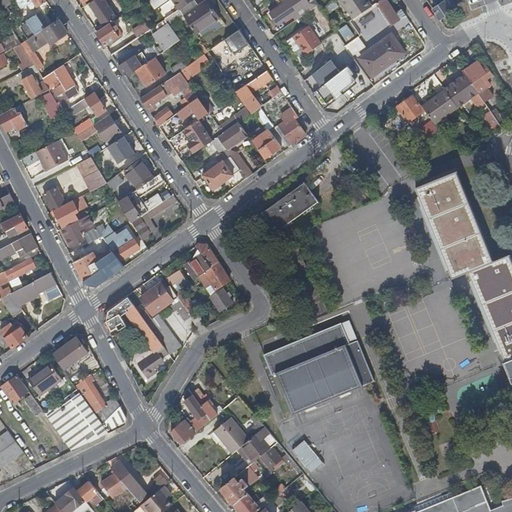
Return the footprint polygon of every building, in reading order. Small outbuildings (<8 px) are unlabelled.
[(9,0),(1,0),(0,1),(0,8),(1,10),(11,3),(9,0)] [(117,19),(104,0),(94,0),(89,3),(105,27),(110,23),(117,19)] [(149,0),(129,0),(131,1),(134,7),(136,9),(149,0)] [(193,0),(173,0),(180,9),(193,0)] [(201,5),(197,0),(193,0),(180,9),(197,34),(220,18),(208,0),(201,5)] [(278,0),(282,5),(270,13),(278,25),(296,13),(310,4),(307,0),(278,0)] [(296,13),(300,18),(305,15),(319,5),(315,0),(310,4),(296,13)] [(340,0),(353,19),(359,15),(370,8),(363,0),(340,0)] [(363,0),(370,8),(372,7),(367,0),(363,0)] [(386,0),(381,0),(375,4),(390,27),(407,17),(404,12),(397,16),(386,0)] [(322,8),(326,14),(337,7),(333,1),(322,8)] [(432,9),(440,20),(452,12),(444,1),(432,9)] [(18,13),(12,3),(11,3),(1,10),(7,20),(18,13)] [(32,36),(45,28),(40,21),(43,19),(40,13),(37,15),(36,15),(20,25),(29,39),(32,36)] [(67,33),(59,19),(45,28),(32,36),(39,46),(39,47),(49,40),(51,43),(59,38),(67,33)] [(150,29),(145,22),(133,30),(138,37),(150,29)] [(119,37),(110,23),(105,27),(97,32),(106,45),(119,37)] [(310,51),(324,42),(324,41),(311,23),(297,33),(310,51)] [(155,34),(166,50),(168,49),(180,41),(169,24),(155,34)] [(231,56),(248,44),(238,29),(221,40),(231,56)] [(324,42),(333,54),(344,46),(346,45),(337,32),(324,41),(324,42)] [(407,53),(393,32),(358,57),(373,78),(407,53)] [(300,58),(310,51),(297,33),(288,39),(300,58)] [(22,43),(16,34),(0,42),(0,54),(15,47),(22,43)] [(29,39),(27,40),(33,50),(39,46),(32,36),(29,39)] [(344,46),(352,57),(365,48),(358,37),(346,45),(344,46)] [(27,40),(22,43),(35,64),(38,70),(43,67),(33,50),(27,40)] [(35,64),(22,43),(15,47),(24,61),(19,64),(23,70),(35,64)] [(209,51),(204,44),(199,47),(204,55),(209,51)] [(135,56),(120,67),(126,77),(137,69),(149,62),(143,52),(136,57),(135,56)] [(159,63),(155,57),(149,62),(137,69),(147,85),(166,73),(159,63)] [(462,72),(464,75),(466,78),(485,65),(481,59),(462,72)] [(183,60),(176,65),(180,72),(187,66),(183,60)] [(340,74),(331,61),(303,81),(312,94),(340,74)] [(38,70),(35,64),(23,70),(19,73),(33,98),(50,89),(48,86),(45,80),(38,84),(32,74),(38,70)] [(68,73),(62,65),(43,78),(45,80),(48,86),(59,78),(62,84),(58,86),(67,100),(79,92),(71,78),(74,76),(71,71),(68,73)] [(485,65),(466,78),(484,103),(489,99),(493,96),(487,87),(490,84),(486,79),(492,75),(485,65)] [(348,68),(340,74),(312,94),(323,110),(337,100),(339,103),(345,99),(343,95),(357,85),(353,80),(356,78),(348,68)] [(273,79),(268,71),(251,82),(257,90),(273,79)] [(190,85),(180,72),(176,74),(141,99),(150,113),(157,108),(154,104),(172,92),(175,96),(190,85)] [(444,89),(445,90),(457,108),(458,109),(471,99),(478,108),(485,103),(484,103),(466,78),(464,75),(444,89)] [(261,107),(247,86),(237,92),(252,114),(254,112),(260,107),(261,107)] [(282,92),(279,88),(272,92),(275,97),(282,92)] [(209,113),(192,89),(184,95),(187,99),(185,100),(186,103),(188,102),(190,104),(189,104),(198,116),(200,119),(200,118),(209,113)] [(445,90),(422,106),(428,114),(435,124),(457,108),(445,90)] [(106,110),(95,92),(85,98),(89,104),(97,116),(106,110)] [(275,97),(261,107),(260,107),(265,113),(286,99),(282,92),(275,97)] [(424,111),(414,96),(397,108),(408,123),(424,111)] [(85,98),(68,109),(64,112),(68,118),(89,104),(85,98)] [(484,103),(485,103),(490,111),(495,108),(489,99),(484,103)] [(63,100),(58,103),(60,105),(64,112),(68,109),(63,100)] [(64,112),(60,105),(48,111),(52,118),(64,112)] [(297,115),(291,106),(281,113),(287,121),(280,126),(294,145),(306,136),(293,117),(297,115)] [(265,113),(260,107),(254,112),(267,131),(252,142),(265,159),(282,147),(269,129),(274,126),(265,113)] [(15,108),(0,115),(0,120),(6,132),(14,127),(16,131),(27,125),(21,113),(18,115),(15,108)] [(168,108),(153,118),(157,124),(168,117),(169,118),(173,115),(168,108)] [(240,120),(247,115),(242,108),(235,113),(240,120)] [(496,119),(498,122),(503,119),(495,108),(490,111),(496,119)] [(484,116),(489,123),(496,119),(490,111),(484,116)] [(219,126),(209,113),(200,118),(211,134),(220,128),(219,126)] [(121,132),(109,114),(100,120),(104,126),(111,138),(121,132)] [(430,129),(436,125),(435,124),(428,114),(422,118),(430,129)] [(200,119),(198,116),(193,119),(192,117),(186,121),(189,126),(197,120),(200,119)] [(80,134),(94,125),(89,118),(75,127),(80,134)] [(489,123),(496,133),(501,130),(503,128),(498,122),(496,119),(489,123)] [(104,126),(100,120),(94,125),(80,134),(78,135),(82,141),(104,126)] [(197,120),(189,126),(184,129),(192,140),(188,143),(194,153),(212,141),(197,120)] [(226,121),(219,126),(220,128),(223,133),(231,128),(226,121)] [(248,135),(239,122),(234,126),(231,128),(223,133),(218,137),(241,170),(247,178),(253,174),(238,152),(231,150),(230,148),(248,135)] [(294,145),(280,126),(276,129),(289,148),(294,145)] [(412,136),(419,146),(420,145),(422,143),(426,139),(419,130),(412,136)] [(135,153),(124,136),(108,147),(119,163),(135,153)] [(218,137),(212,141),(220,154),(215,157),(220,163),(205,174),(215,189),(241,170),(218,137)] [(58,141),(37,152),(46,169),(67,158),(58,141)] [(92,158),(102,151),(98,145),(88,151),(92,157),(92,158)] [(92,157),(77,165),(90,191),(107,182),(92,158),(92,157)] [(67,158),(46,169),(47,171),(68,160),(67,158)] [(160,174),(157,168),(150,173),(140,159),(125,170),(137,185),(148,177),(150,180),(160,174)] [(125,176),(121,172),(107,183),(112,191),(124,181),(122,179),(125,176)] [(467,272),(492,261),(456,172),(415,189),(416,191),(417,190),(452,276),(450,277),(451,279),(467,272)] [(160,174),(150,180),(119,201),(131,221),(132,222),(141,216),(136,209),(134,206),(130,199),(162,177),(160,174)] [(66,184),(73,194),(79,190),(72,180),(66,184)] [(304,213),(316,204),(318,202),(318,201),(305,182),(290,193),(304,213)] [(43,193),(52,211),(54,210),(66,204),(57,186),(43,193)] [(0,209),(14,202),(10,193),(0,198),(0,209)] [(284,227),(304,213),(290,193),(287,195),(285,193),(279,197),(281,200),(270,208),(284,227)] [(132,223),(137,231),(138,230),(144,239),(151,234),(147,227),(152,224),(149,218),(170,205),(174,211),(180,207),(173,195),(163,202),(151,209),(141,216),(132,222),(132,223)] [(151,209),(163,202),(159,196),(147,203),(151,209)] [(66,204),(54,210),(64,228),(76,222),(88,216),(84,209),(78,212),(72,201),(66,204)] [(263,212),(277,232),(284,227),(270,208),(263,212)] [(28,229),(20,214),(2,223),(8,237),(18,231),(19,233),(28,229)] [(132,222),(131,221),(124,225),(130,235),(137,231),(132,223),(132,222)] [(64,228),(62,229),(71,246),(81,241),(79,236),(81,235),(79,230),(81,230),(76,222),(64,228)] [(84,234),(89,243),(100,237),(97,231),(90,235),(89,232),(84,234)] [(38,248),(31,233),(0,249),(0,274),(1,274),(0,272),(0,259),(1,259),(10,254),(14,253),(17,251),(17,252),(21,250),(23,255),(38,248)] [(106,240),(113,251),(120,261),(140,248),(134,239),(119,248),(116,244),(119,242),(114,235),(106,240)] [(200,243),(196,246),(203,257),(205,259),(203,261),(198,264),(204,273),(219,263),(207,245),(200,243)] [(17,258),(23,255),(21,250),(17,252),(17,251),(14,253),(17,258)] [(90,254),(74,263),(85,284),(97,287),(124,266),(120,261),(113,251),(96,263),(90,254)] [(7,270),(12,268),(16,266),(10,254),(1,259),(7,270)] [(504,362),(511,359),(511,263),(508,255),(492,261),(467,272),(504,362)] [(1,274),(0,274),(0,296),(1,298),(11,294),(13,292),(9,286),(3,289),(1,285),(12,279),(20,275),(21,275),(25,272),(32,269),(37,267),(32,258),(16,266),(12,268),(7,270),(1,274)] [(216,290),(230,280),(219,263),(204,273),(199,276),(207,288),(212,285),(216,290)] [(55,280),(51,273),(33,282),(26,286),(17,290),(13,292),(11,294),(19,305),(36,297),(35,294),(33,291),(55,280)] [(176,274),(167,279),(171,286),(175,292),(182,288),(184,286),(176,274)] [(20,275),(12,279),(17,290),(26,286),(21,275),(20,275)] [(307,318),(324,310),(310,279),(293,286),(307,318)] [(35,294),(56,283),(55,280),(33,291),(35,294)] [(175,292),(171,286),(166,289),(165,287),(163,288),(160,285),(141,298),(153,315),(178,297),(175,292)] [(207,288),(212,295),(217,292),(216,290),(212,285),(207,288)] [(178,297),(184,307),(191,302),(182,288),(175,292),(178,297)] [(212,295),(210,296),(220,312),(233,303),(229,298),(232,296),(229,292),(226,294),(222,288),(217,292),(212,295)] [(11,294),(1,298),(13,318),(23,310),(19,305),(11,294)] [(156,336),(140,314),(127,296),(107,310),(105,322),(110,332),(117,327),(119,331),(127,326),(119,313),(126,308),(157,352),(164,347),(156,336)] [(185,321),(190,317),(187,312),(184,309),(178,300),(169,307),(172,312),(177,309),(185,321)] [(190,317),(199,331),(207,327),(194,307),(187,312),(190,317)] [(175,362),(183,351),(178,342),(158,315),(153,318),(147,309),(140,314),(156,336),(164,347),(171,357),(175,362)] [(349,344),(341,324),(264,355),(272,376),(277,374),(294,416),(295,415),(294,414),(304,410),(305,411),(306,411),(306,410),(316,406),(317,407),(318,406),(317,405),(327,401),(328,402),(329,402),(329,400),(339,396),(340,397),(341,397),(340,396),(350,392),(351,393),(352,392),(352,391),(361,387),(362,389),(363,388),(346,346),(349,344)] [(0,332),(12,348),(28,337),(21,328),(15,331),(11,325),(0,332)] [(66,368),(88,352),(78,337),(55,353),(66,368)] [(158,366),(171,357),(164,347),(157,352),(133,347),(129,349),(148,379),(157,373),(156,371),(155,369),(158,366)] [(97,366),(93,358),(81,365),(86,372),(97,366)] [(511,359),(504,362),(502,363),(511,386),(511,359)] [(62,379),(50,364),(28,380),(40,396),(62,379)] [(1,387),(13,404),(23,397),(22,396),(29,391),(17,376),(1,387)] [(98,418),(104,425),(108,421),(110,419),(111,418),(115,415),(120,413),(124,413),(116,398),(105,404),(88,376),(82,380),(84,383),(78,386),(91,408),(94,412),(99,409),(103,415),(98,418)] [(1,387),(0,388),(0,402),(5,410),(13,404),(1,387)] [(198,389),(192,393),(211,420),(223,410),(220,406),(216,409),(208,397),(206,399),(204,396),(198,389)] [(72,451),(84,446),(91,438),(97,432),(104,425),(98,418),(94,412),(91,408),(82,395),(78,390),(45,414),(72,451)] [(192,393),(189,390),(185,398),(187,402),(186,402),(197,417),(190,423),(194,427),(198,431),(211,420),(192,393)] [(43,411),(32,396),(31,396),(30,396),(24,401),(35,417),(43,411)] [(127,419),(124,413),(120,413),(115,415),(111,418),(110,419),(108,421),(104,425),(97,432),(91,438),(84,446),(125,425),(127,419)] [(265,427),(255,416),(252,419),(256,425),(252,429),(257,434),(263,429),(265,427)] [(242,447),(250,440),(231,418),(214,432),(233,454),(238,450),(242,447)] [(198,431),(194,427),(192,429),(184,421),(180,424),(179,422),(174,426),(175,428),(171,432),(182,445),(198,431)] [(263,429),(257,434),(250,440),(242,447),(255,462),(261,457),(270,450),(262,440),(267,435),(263,429)] [(8,431),(0,437),(0,469),(24,453),(8,431)] [(323,463),(304,441),(292,451),(311,474),(323,463)] [(255,462),(242,447),(238,450),(251,465),(255,462)] [(273,448),(270,450),(261,457),(272,471),(283,463),(287,467),(290,464),(294,469),(297,466),(288,455),(282,459),(273,448)] [(119,461),(111,468),(115,473),(128,488),(133,495),(138,501),(142,505),(165,486),(168,483),(161,475),(154,481),(157,484),(146,493),(119,461)] [(260,467),(255,462),(251,465),(228,485),(222,490),(240,511),(257,511),(268,503),(265,501),(259,506),(258,505),(262,502),(256,495),(252,498),(245,490),(251,485),(246,478),(248,477),(253,483),(260,476),(256,471),(260,467)] [(128,488),(115,473),(102,483),(106,488),(103,491),(106,494),(109,492),(114,498),(128,488)] [(78,491),(86,501),(89,505),(91,507),(103,498),(90,482),(78,491)] [(278,495),(285,489),(281,485),(274,490),(278,495)] [(511,511),(511,500),(491,509),(481,485),(416,511),(415,511),(415,510),(411,511),(511,511)] [(165,511),(174,505),(169,499),(166,495),(170,492),(165,486),(142,505),(141,506),(145,511),(165,511)] [(74,488),(56,503),(58,506),(63,511),(74,511),(73,511),(83,503),(86,506),(89,505),(86,501),(85,501),(74,488)] [(133,511),(141,506),(142,505),(138,501),(124,511),(133,511)] [(310,511),(301,502),(288,511),(310,511)] [(87,511),(92,508),(91,507),(89,505),(86,506),(83,503),(73,511),(74,511),(87,511)]
